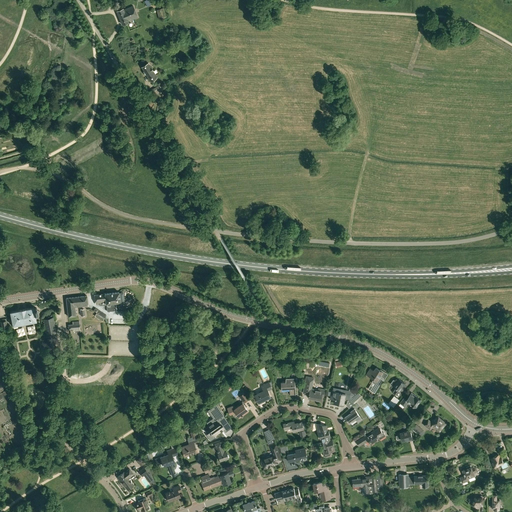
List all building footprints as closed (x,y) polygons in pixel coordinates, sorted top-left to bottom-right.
[(129,22),(129,21),(138,17),(133,6),(124,9),(123,8),(116,11),(122,25),(129,22)] [(152,71),(153,71),(148,63),(147,64),(142,67),(144,71),(143,71),(145,74),(146,74),(150,81),(156,78),(152,71)] [(119,293),(119,292),(94,295),(95,304),(106,303),(106,304),(107,311),(116,310),(115,303),(120,302),(120,301),(120,302),(124,301),(123,292),(119,293)] [(88,305),(87,296),(66,298),(68,317),(76,316),(75,307),(88,305)] [(34,307),(10,312),(13,326),(13,325),(13,327),(18,326),(17,325),(36,321),(35,315),(38,315),(37,308),(34,308),(34,307)] [(43,319),(46,335),(56,333),(53,317),(43,319)] [(80,331),(79,321),(73,321),(73,324),(68,324),(68,329),(73,329),(74,331),(80,331)] [(364,361),(356,356),(353,361),(361,366),(364,361)] [(383,379),(379,377),(382,372),(376,368),(374,371),(370,369),(367,374),(374,379),(372,382),(374,383),(370,390),(375,393),(383,379)] [(281,389),(281,391),(290,390),(290,394),(296,394),(295,382),(300,382),(300,373),(296,374),(296,373),(292,373),(291,377),(286,378),(286,381),(281,382),(281,388),(281,389)] [(308,393),(310,393),(309,397),(321,400),(322,396),(324,396),(325,390),(322,389),(321,391),(314,390),(314,389),(312,389),(311,389),(313,380),(309,380),(309,378),(306,378),(303,393),(307,394),(308,393)] [(392,391),(396,394),(399,390),(400,391),(402,388),(401,387),(405,383),(399,378),(396,382),(393,379),(390,383),(395,387),(392,391)] [(255,395),(259,402),(271,396),(268,390),(272,388),(269,382),(261,386),(264,391),(255,395)] [(333,391),(332,391),(331,399),(335,400),(335,403),(343,405),(345,397),(349,398),(353,402),(361,395),(358,392),(356,394),(353,390),(349,388),(349,390),(345,390),(333,387),(333,391)] [(230,414),(236,412),(237,414),(240,417),(248,411),(243,403),(250,398),(246,392),(240,396),(243,401),(239,404),(240,405),(234,409),(229,411),(230,414)] [(414,408),(415,407),(416,408),(419,404),(418,403),(421,400),(415,396),(411,393),(406,400),(404,398),(400,403),(401,403),(399,405),(403,407),(404,406),(405,407),(408,402),(411,404),(410,405),(414,408)] [(398,399),(394,396),(388,403),(393,407),(398,399)] [(366,403),(362,398),(357,402),(361,407),(366,403)] [(228,422),(216,404),(207,410),(215,421),(207,427),(205,428),(209,433),(211,431),(214,436),(224,428),(222,426),(228,422)] [(356,419),(358,422),(362,420),(354,409),(351,411),(351,413),(345,417),(347,421),(348,420),(350,423),(356,419)] [(435,427),(438,430),(439,429),(441,430),(442,430),(444,427),(444,426),(447,423),(438,415),(435,419),(434,419),(431,422),(428,420),(425,425),(430,429),(434,425),(435,427)] [(293,422),(283,424),(284,430),(292,428),(293,431),(299,430),(301,436),(305,435),(304,429),(302,423),(302,422),(294,424),(293,422)] [(323,442),(330,440),(329,438),(330,438),(328,430),(327,431),(326,425),(316,424),(318,430),(318,431),(319,433),(320,439),(322,439),(323,442)] [(418,434),(422,430),(416,424),(412,429),(418,434)] [(263,431),(267,442),(274,439),(269,428),(263,431)] [(374,430),(356,442),(359,446),(368,440),(371,444),(380,439),(385,435),(383,432),(382,433),(380,429),(375,432),(374,430)] [(189,444),(181,447),(184,456),(197,452),(196,448),(192,439),(196,437),(196,435),(194,431),(190,432),(192,437),(188,438),(187,439),(189,444)] [(410,431),(400,433),(402,441),(409,439),(409,441),(413,440),(412,438),(410,431)] [(323,442),(321,442),(322,442),(323,448),(322,448),(324,456),(325,457),(330,456),(331,455),(330,453),(335,451),(332,439),(330,440),(323,442)] [(218,454),(220,461),(228,458),(226,452),(224,452),(222,445),(221,442),(214,444),(218,454)] [(263,466),(264,467),(277,462),(276,460),(278,459),(277,458),(280,457),(275,444),(271,446),(273,452),(274,452),(275,455),(270,457),(270,455),(266,457),(266,458),(261,460),(262,461),(261,462),(262,466),(263,466)] [(159,457),(155,459),(157,464),(161,463),(162,463),(163,466),(167,464),(169,470),(174,468),(175,467),(175,466),(176,465),(175,462),(172,456),(178,454),(176,448),(175,447),(172,448),(167,450),(168,453),(158,457),(159,457)] [(289,461),(299,459),(299,458),(301,458),(302,461),(308,460),(305,448),(296,450),(297,453),(288,455),(287,455),(289,461)] [(501,458),(500,458),(499,455),(493,458),(491,459),(494,467),(499,465),(500,468),(502,467),(502,468),(508,466),(506,462),(503,463),(501,458)] [(148,473),(147,471),(149,470),(146,465),(144,467),(138,471),(143,477),(148,473)] [(472,468),(470,465),(466,467),(466,469),(463,470),(465,476),(460,478),(462,482),(469,480),(468,478),(474,475),(473,473),(476,471),(477,470),(476,468),(474,467),(472,468)] [(123,472),(117,477),(127,489),(133,485),(131,481),(129,478),(128,478),(131,475),(133,474),(129,468),(128,469),(124,473),(123,472)] [(218,470),(220,475),(223,483),(224,485),(231,482),(229,476),(234,474),(232,471),(227,472),(227,473),(222,475),(221,472),(225,470),(224,468),(218,470)] [(208,474),(201,477),(203,482),(202,482),(205,490),(223,483),(220,475),(210,479),(208,474)] [(362,477),(362,478),(362,479),(352,480),(353,485),(363,484),(364,494),(369,493),(368,489),(373,489),(373,493),(377,492),(377,491),(382,490),(380,475),(375,475),(375,474),(371,475),(371,476),(365,477),(365,476),(362,477)] [(408,474),(399,474),(400,483),(414,482),(415,483),(423,483),(423,487),(428,486),(428,481),(430,481),(429,477),(428,477),(428,475),(408,476),(408,474)] [(321,490),(323,500),(330,499),(328,489),(327,489),(325,481),(314,483),(315,491),(316,491),(317,492),(319,492),(319,491),(321,490)] [(169,501),(180,497),(178,492),(181,491),(179,486),(172,488),(173,490),(169,492),(168,492),(166,493),(169,501)] [(275,493),(277,500),(284,498),(285,500),(300,496),(298,489),(294,490),(294,488),(275,493)] [(153,502),(155,501),(153,494),(151,491),(147,492),(146,492),(146,493),(147,496),(150,495),(153,502)] [(495,507),(495,509),(496,509),(496,510),(497,510),(498,510),(498,509),(499,509),(500,509),(499,504),(502,504),(502,499),(499,499),(499,500),(497,500),(496,495),(496,493),(489,493),(489,499),(492,499),(492,507),(495,507)] [(480,495),(480,497),(474,497),(473,499),(472,498),(470,499),(469,501),(469,503),(478,508),(479,506),(482,506),(482,497),(482,495),(480,495)] [(139,503),(135,504),(137,510),(141,508),(142,511),(149,508),(145,498),(138,501),(139,503)] [(250,511),(261,511),(260,508),(257,509),(254,501),(243,504),(245,511),(250,510),(250,511)] [(324,508),(324,503),(306,504),(306,505),(307,507),(310,507),(310,509),(316,509),(316,510),(318,511),(331,511),(332,510),(330,510),(330,507),(324,508)]
